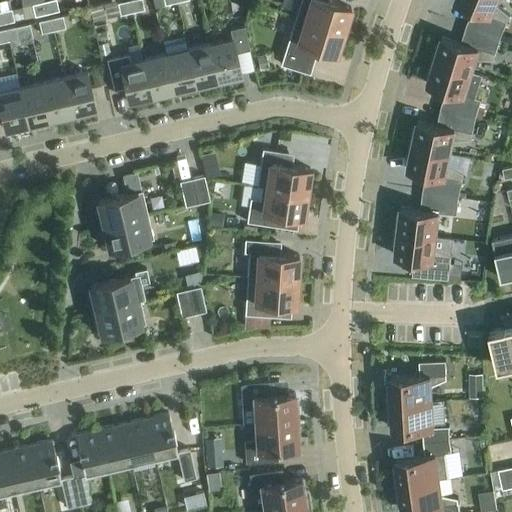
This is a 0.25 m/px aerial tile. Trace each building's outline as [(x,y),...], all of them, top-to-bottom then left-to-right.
[(51,0),(50,0),(43,2),(46,14),(55,11),(51,0)] [(137,0),(131,0),(129,1),(132,12),(140,10),(137,0)] [(299,0),(295,16),(342,31),(350,8),(327,0),(326,0),(299,0)] [(481,12),(475,28),(500,37),(509,15),(494,4),(495,0),(454,0),(454,1),(481,12)] [(132,12),(129,1),(120,3),(123,14),(132,12)] [(46,14),(43,2),(34,4),(37,16),(46,14)] [(7,10),(0,11),(0,18),(1,24),(10,22),(7,10)] [(342,31),(295,16),(280,64),(304,72),(312,48),(335,55),(342,31)] [(59,17),(50,19),(53,31),(61,29),(59,17)] [(53,31),(50,19),(41,21),(44,33),(53,31)] [(249,50),(244,25),(229,29),(232,38),(235,53),(249,50)] [(14,27),(5,29),(8,41),(17,39),(14,27)] [(435,45),(431,59),(471,71),(475,59),(493,60),(500,37),(475,28),(469,45),(442,36),(439,47),(435,45)] [(0,42),(8,41),(5,29),(0,30),(0,42)] [(232,38),(209,44),(217,79),(240,74),(235,53),(232,38)] [(107,43),(97,45),(100,56),(109,54),(107,43)] [(209,44),(187,49),(195,84),(217,79),(209,44)] [(187,49),(165,54),(173,89),(195,84),(187,49)] [(128,54),(106,59),(113,91),(125,88),(127,99),(126,99),(126,100),(151,95),(142,59),(130,62),(128,54)] [(165,54),(142,59),(151,95),(173,89),(165,54)] [(265,56),(256,58),(259,69),(267,67),(265,56)] [(475,97),(482,75),(471,71),(431,59),(426,73),(430,74),(427,84),(455,93),(449,109),(476,116),(481,99),(475,97)] [(87,72),(63,77),(72,113),(95,108),(87,72)] [(106,85),(103,74),(93,76),(95,87),(106,85)] [(63,77),(41,83),(49,118),(72,113),(63,77)] [(41,83),(19,88),(27,123),(49,118),(41,83)] [(19,88),(0,92),(0,110),(2,119),(4,127),(2,128),(3,129),(27,123),(19,88)] [(411,130),(408,144),(449,153),(452,141),(471,140),(476,116),(449,109),(446,126),(418,120),(415,131),(411,130)] [(435,175),(431,192),(458,197),(463,173),(447,165),(449,153),(408,144),(405,158),(409,159),(407,169),(435,175)] [(268,174),(266,186),(266,187),(306,193),(309,168),(285,165),(287,152),(262,148),(258,172),(268,174)] [(203,166),(205,178),(216,176),(213,164),(203,166)] [(511,166),(502,169),(504,179),(511,176),(511,166)] [(122,178),(125,189),(136,186),(134,175),(122,178)] [(203,175),(191,178),(197,203),(209,200),(203,175)] [(197,203),(191,178),(179,181),(184,206),(197,203)] [(266,187),(266,186),(261,185),(259,199),(249,198),(246,222),(276,227),(278,214),(302,217),(306,193),(266,187)] [(97,201),(103,225),(147,215),(141,190),(97,201)] [(396,217),(394,231),(436,236),(438,212),(456,214),(458,197),(431,192),(429,210),(401,206),(399,217),(396,217)] [(210,212),(208,225),(222,227),(224,214),(210,212)] [(147,215),(103,225),(109,249),(153,239),(147,215)] [(436,236),(394,231),(392,245),(396,245),(395,256),(423,259),(421,277),(448,279),(451,255),(434,248),(436,236)] [(511,234),(492,239),(501,279),(511,276),(511,234)] [(248,252),(246,277),(296,280),(298,255),(274,254),(275,241),(244,239),(243,252),(248,252)] [(135,275),(138,275),(141,284),(149,282),(146,269),(134,272),(135,275)] [(193,287),(187,289),(193,314),(205,311),(200,286),(201,285),(201,271),(184,275),(187,285),(192,284),(193,287)] [(93,301),(95,310),(139,300),(140,301),(144,300),(141,284),(138,275),(135,275),(90,286),(91,289),(87,290),(90,302),(93,301)] [(296,280),(246,277),(244,314),(255,315),(254,327),(268,328),(269,316),(270,316),(270,303),(295,305),(296,280)] [(193,314),(187,289),(175,291),(181,317),(193,314)] [(139,300),(95,310),(97,319),(94,320),(97,332),(100,331),(101,334),(145,324),(140,301),(139,300)] [(511,364),(511,323),(510,314),(500,317),(503,327),(489,331),(498,368),(511,364)] [(387,385),(388,403),(432,401),(431,386),(446,379),(445,360),(419,361),(419,375),(390,376),(390,384),(387,385)] [(253,407),(254,424),(296,421),(294,394),(271,395),(270,382),(249,383),(240,385),(241,408),(253,407)] [(469,387),(470,396),(482,396),(482,386),(469,387)] [(422,427),(423,441),(450,439),(449,426),(433,426),(432,401),(388,403),(389,421),(392,421),(393,429),(422,427)] [(168,413),(145,418),(153,453),(176,447),(168,413)] [(145,418),(121,424),(129,458),(153,453),(145,418)] [(296,421),(254,424),(255,440),(243,441),(245,464),(275,462),(274,450),(298,448),(296,421)] [(121,424),(97,429),(105,464),(129,458),(121,424)] [(84,473),(72,476),(79,505),(91,502),(85,478),(95,476),(92,467),(105,464),(97,429),(75,434),(84,473)] [(396,485),(439,479),(449,478),(445,452),(451,452),(450,439),(423,441),(425,455),(396,459),(397,467),(393,467),(396,485)] [(51,440),(29,445),(37,480),(59,474),(51,440)] [(29,445),(5,450),(13,485),(37,480),(29,445)] [(176,452),(183,481),(195,478),(189,449),(176,452)] [(5,450),(0,451),(0,488),(13,485),(5,450)] [(207,455),(209,469),(224,468),(222,453),(207,455)] [(498,470),(501,484),(510,482),(507,468),(498,470)] [(253,511),(264,511),(309,506),(307,491),(303,492),(301,479),(277,483),(276,471),(248,475),(253,511)] [(79,505),(72,476),(60,478),(66,508),(79,505)] [(432,507),(432,511),(459,511),(458,498),(441,494),(439,479),(396,485),(398,503),(402,503),(403,511),(432,507)] [(202,492),(195,494),(198,507),(205,505),(202,492)]
